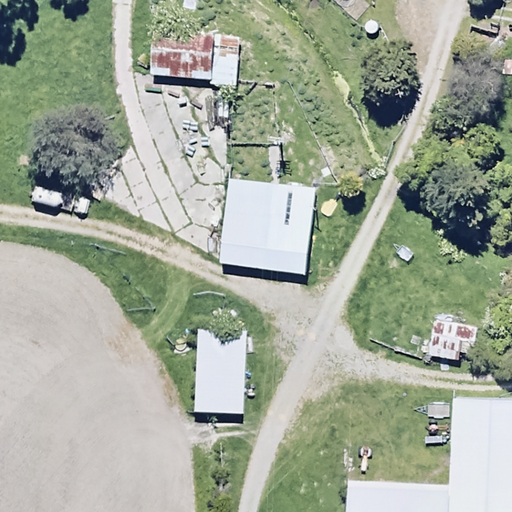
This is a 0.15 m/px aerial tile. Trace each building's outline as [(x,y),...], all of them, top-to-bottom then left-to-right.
[(239,35),(155,30),(153,75),(210,78),(210,83),(236,85),(239,35)] [(316,188),(230,178),(220,263),(306,273),(316,188)] [(480,327),(436,318),(429,353),(473,362),(480,327)] [(245,330),(197,329),(193,411),(242,413),(245,330)] [(511,511),(511,399),(455,398),(453,484),(346,481),(345,511),(511,511)]
